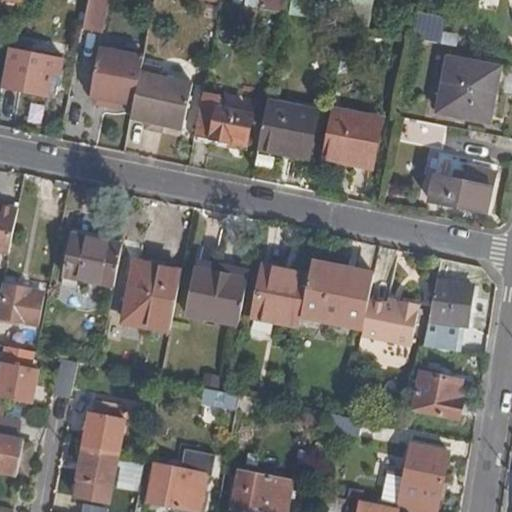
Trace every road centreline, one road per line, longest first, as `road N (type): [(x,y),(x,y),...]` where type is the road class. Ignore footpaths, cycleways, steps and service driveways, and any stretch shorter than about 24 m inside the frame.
road 1 (residential): [(511,252),(0,149)]
road 2 (residential): [(511,316),(480,511)]
